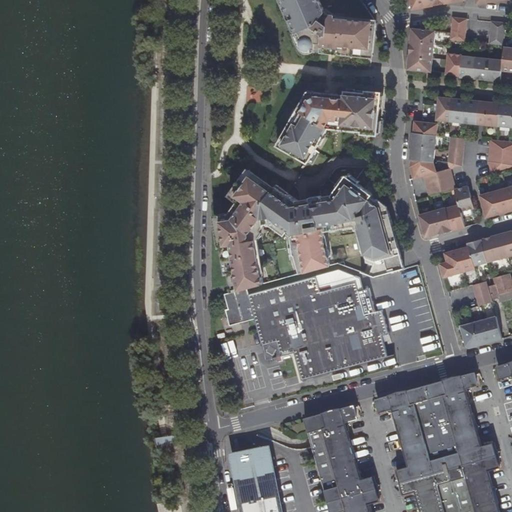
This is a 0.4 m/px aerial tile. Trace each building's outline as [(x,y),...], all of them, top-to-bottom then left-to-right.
[(281,0),(302,45),(304,48),(307,50),(310,50),(313,49),(317,50),(317,51),(373,56),(375,33),(376,22),(363,2),(361,0),(281,0)] [(421,8),(466,0),(410,0),(412,10),(421,8)] [(465,41),(467,19),(453,18),(452,33),(451,39),(465,41)] [(500,44),(502,23),(492,22),(490,43),(500,44)] [(408,70),(431,72),(435,31),(412,29),(412,32),(410,48),(408,65),(408,70)] [(503,60),(499,60),(497,81),(501,81),(502,70),(511,71),(511,47),(504,47),(503,60)] [(497,81),(499,60),(462,56),(462,55),(449,53),(446,73),(446,74),(450,75),(459,76),(460,76),(460,77),(466,78),(481,79),(497,81)] [(362,133),(374,134),(378,135),(379,123),(379,118),(381,103),(382,93),(366,91),(366,94),(355,92),(347,91),(346,91),(345,96),(309,92),(299,111),(293,121),(279,146),(309,162),(329,128),(362,131),(362,133)] [(437,120),(493,126),(495,103),(481,101),(464,100),(453,98),(443,97),(439,97),(438,105),(437,120)] [(495,103),(493,126),(498,126),(499,126),(511,127),(511,103),(501,103),(495,103)] [(429,196),(455,189),(450,169),(436,173),(433,163),(436,136),(437,136),(438,124),(422,122),(415,121),(414,126),(414,133),(412,133),(412,139),(411,153),(410,160),(412,160),(411,167),(413,175),(414,178),(423,176),(429,196)] [(448,162),(450,169),(461,166),(463,139),(450,137),(448,162)] [(511,142),(492,140),(490,167),(491,172),(511,166),(511,142)] [(230,273),(234,293),(338,263),(374,276),(405,268),(399,249),(391,221),(389,211),(380,203),(372,197),(373,195),(366,190),(341,188),(342,184),(338,188),(332,196),(333,198),(324,199),(322,200),(310,201),(308,202),(296,204),(296,202),(294,200),(295,199),(289,195),(289,194),(288,193),(278,186),(275,189),(249,171),(231,197),(240,203),(230,216),(228,216),(226,215),(220,215),(218,218),(216,218),(220,247),(226,247),(227,252),(230,273)] [(341,188),(366,190),(359,185),(349,177),(347,176),(346,179),(342,184),(341,188)] [(349,177),(359,185),(360,183),(351,176),(349,177)] [(511,185),(480,194),(486,217),(493,216),(510,211),(511,210),(511,185)] [(459,229),(465,227),(461,211),(474,208),(468,186),(455,189),(459,205),(446,208),(419,215),(425,237),(438,233),(439,234),(444,233),(459,229)] [(511,238),(511,231),(506,233),(499,235),(489,238),(484,239),(483,246),(511,238)] [(441,264),(444,277),(475,269),(475,266),(511,255),(511,238),(483,246),(446,256),(447,262),(441,264)] [(445,253),(446,256),(483,246),(484,239),(477,241),(468,244),(469,247),(445,253)] [(511,280),(510,273),(494,277),(496,283),(490,285),(493,298),(500,296),(500,295),(502,294),(502,292),(511,288),(511,280)] [(318,277),(317,277),(250,295),(248,289),(234,293),(228,294),(225,295),(229,310),(226,311),(228,317),(230,326),(256,319),(259,330),(267,360),(294,353),(302,380),(388,357),(389,357),(385,342),(383,336),(389,334),(383,310),(376,312),(370,288),(364,290),(360,275),(320,286),(318,277)] [(479,306),(494,302),(493,298),(490,285),(488,281),(474,285),(479,306)] [(501,300),(511,296),(511,288),(502,292),(502,294),(500,295),(500,296),(501,300)] [(466,345),(469,347),(476,345),(493,340),(503,338),(498,316),(461,326),(466,345)] [(501,377),(502,379),(508,377),(511,378),(511,362),(500,365),(499,368),(501,377)] [(381,411),(382,412),(388,411),(394,412),(409,466),(397,470),(404,495),(416,491),(421,511),(500,511),(489,471),(501,468),(494,443),(482,446),(467,392),(471,387),(477,386),(478,384),(475,374),(472,373),(379,398),(378,401),(381,411)] [(355,404),(351,405),(354,406),(355,407),(357,418),(357,419),(359,419),(355,404)] [(351,405),(305,418),(306,422),(308,430),(310,437),(313,447),(330,511),(370,511),(368,504),(380,501),(374,476),(361,480),(346,425),(351,421),(357,419),(357,418),(355,407),(354,406),(351,405)] [(308,430),(306,422),(288,426),(288,427),(297,433),(308,430)] [(243,511),(280,511),(268,449),(237,455),(242,480),(237,481),(243,511)]
